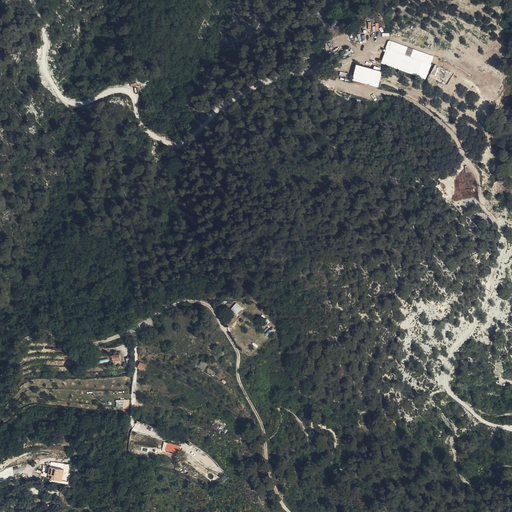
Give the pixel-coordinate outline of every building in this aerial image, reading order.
[(373,21),(369,21),(369,29),(373,29),(373,23),(379,23),(379,18),(373,18),(373,21)] [(389,40),(381,63),(424,78),(433,56),(389,40)] [(381,72),(356,66),(353,80),(378,86),(381,72)] [(237,301),(231,308),(237,313),(243,307),(237,301)] [(204,370),(208,363),(202,359),(198,366),(204,370)] [(143,370),(147,363),(144,361),(143,364),(139,361),(136,367),(143,370)] [(215,375),(217,370),(208,366),(206,372),(215,375)] [(235,440),(239,434),(235,430),(230,437),(235,440)] [(168,442),(166,449),(179,452),(181,445),(168,442)] [(59,468),(49,466),(48,474),(53,475),(52,480),(61,482),(63,472),(59,471),(59,468)]
